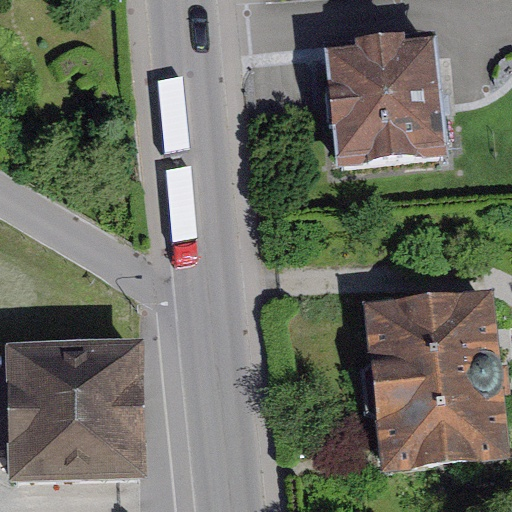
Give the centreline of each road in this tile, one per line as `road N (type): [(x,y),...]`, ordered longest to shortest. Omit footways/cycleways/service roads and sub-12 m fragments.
road 1 (secondary): [(188,0),(216,324)]
road 2 (residential): [(0,199),(216,324)]
road 3 (secondary): [(216,324),(237,511)]
